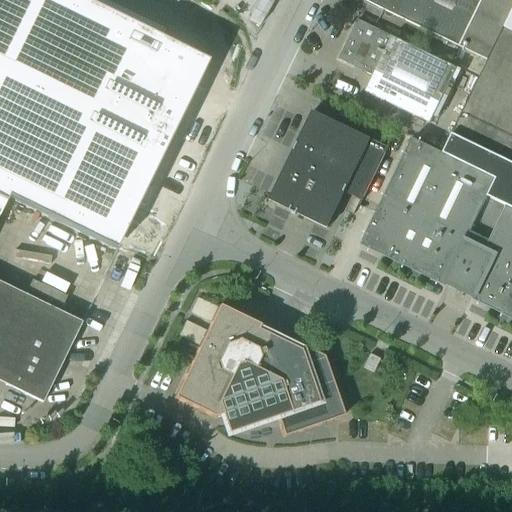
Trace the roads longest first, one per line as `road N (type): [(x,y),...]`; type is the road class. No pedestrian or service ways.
road 1 (unclassified): [(197,229),(511,382)]
road 2 (unclassified): [(197,229),(101,425),(78,449),(0,462)]
road 3 (unclassified): [(292,19),(197,229)]
